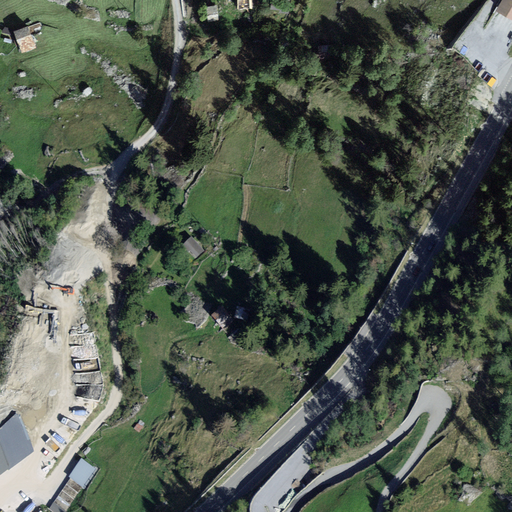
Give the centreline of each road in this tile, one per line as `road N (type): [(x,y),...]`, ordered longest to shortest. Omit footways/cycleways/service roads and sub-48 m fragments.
road 1 (residential): [(14,511),(56,482),(118,403),(110,194),(126,160),(170,113),(182,56),(177,0)]
road 2 (tertiary): [(212,511),(373,343),(511,89)]
